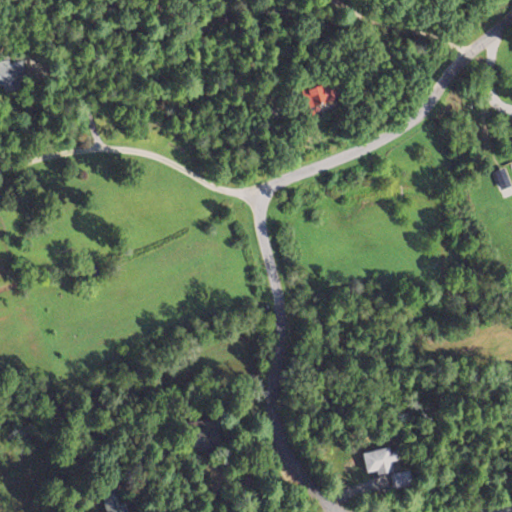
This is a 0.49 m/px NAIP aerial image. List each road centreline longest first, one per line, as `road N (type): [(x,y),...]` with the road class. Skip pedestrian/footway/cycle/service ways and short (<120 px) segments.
road 1 (residential): [(262,198),(260,232),(284,319),(273,416),(297,470),(346,511),(511,508)]
road 2 (residential): [(473,50),(330,0),(179,24),(71,0)]
road 3 (residential): [(262,198),(281,180),(407,121),(443,81)]
